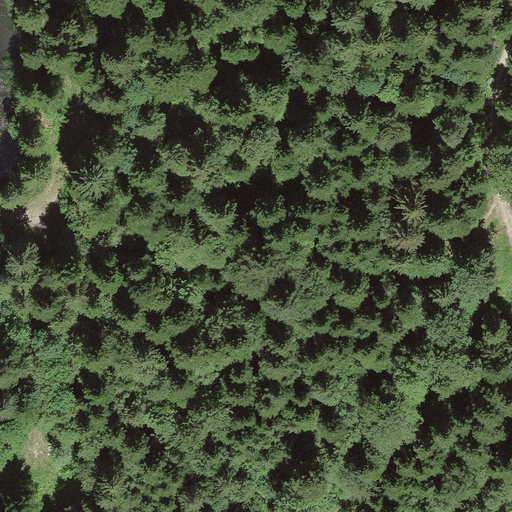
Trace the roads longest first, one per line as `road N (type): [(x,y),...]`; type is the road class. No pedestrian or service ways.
road 1 (track): [(29,216),(3,479)]
road 2 (track): [(511,227),(493,137),(511,42)]
road 3 (track): [(0,212),(29,216),(56,185),(87,76)]
